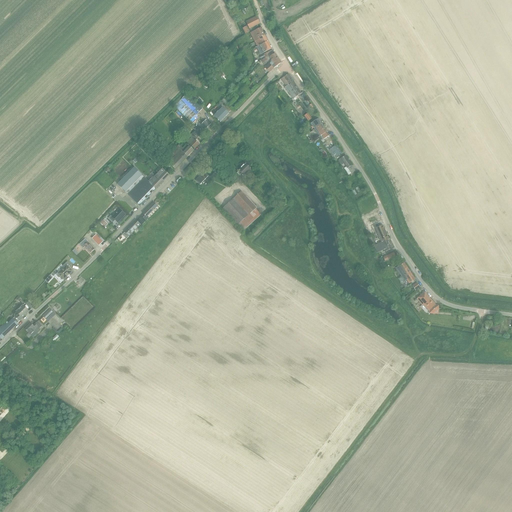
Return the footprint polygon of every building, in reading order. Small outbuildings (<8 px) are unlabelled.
[(246,22),(249,29),(260,24),(256,16),(246,22)] [(259,38),(264,35),(261,28),(256,30),(250,33),(255,41),(260,39),(259,38)] [(260,45),(260,46),(263,44),(263,43),(267,41),(264,35),(259,38),(260,39),(255,41),(257,47),(260,45)] [(264,52),(267,51),(271,49),(267,41),(263,43),(263,44),(260,46),(264,52)] [(281,63),(275,53),(269,57),(276,66),(281,63)] [(265,68),(266,69),(269,72),(273,68),(269,64),(265,68)] [(281,79),(284,83),(286,86),(284,87),(286,90),(295,84),(288,74),(281,79)] [(295,84),(286,90),(293,99),(297,96),(301,93),(295,84)] [(188,93),(181,100),(196,115),(203,108),(188,93)] [(229,113),(225,110),(223,107),(214,116),(216,119),(220,122),(229,113)] [(314,121),(310,124),(314,129),(321,123),(318,118),(314,121)] [(195,140),(206,129),(210,124),(206,120),(199,127),(198,126),(195,129),(196,130),(190,136),(191,137),(187,142),(191,145),(194,149),(199,144),(195,140)] [(321,123),(314,129),(319,135),(320,135),(320,136),(322,135),(324,139),(329,136),(326,132),(327,131),(321,123)] [(193,150),(190,146),(187,144),(183,148),(179,145),(172,152),(172,153),(165,160),(175,169),(193,150)] [(336,145),(329,150),(335,158),(342,153),(336,145)] [(341,165),(344,164),(351,174),(355,171),(345,156),(338,160),(341,165)] [(184,171),(187,174),(194,167),(191,164),(184,171)] [(248,166),(246,164),(244,166),(244,165),(239,170),(240,170),(237,173),(239,176),(242,173),(244,176),(250,169),(250,168),(248,166)] [(168,176),(164,173),(157,166),(154,170),(158,174),(149,182),(134,168),(118,184),(128,194),(128,195),(139,206),(168,176)] [(204,172),(195,181),(200,185),(208,177),(204,172)] [(222,209),(243,231),(261,215),(255,209),(256,208),(241,191),(222,209)] [(135,211),(139,206),(131,198),(126,202),(135,211)] [(147,217),(158,206),(154,203),(154,202),(143,214),(144,215),(142,217),(146,221),(148,219),(147,217)] [(125,215),(119,209),(112,217),(111,216),(108,218),(113,223),(115,220),(118,223),(125,215)] [(141,226),(146,221),(142,217),(137,222),(136,220),(124,232),(129,237),(141,225),(141,226)] [(381,242),(387,239),(389,239),(383,225),(378,227),(375,229),(381,242)] [(104,243),(107,241),(100,233),(97,235),(104,243)] [(103,242),(99,238),(96,235),(92,238),(95,242),(99,246),(103,242)] [(85,239),(79,244),(83,249),(85,247),(87,249),(90,253),(94,249),(91,246),(86,240),(85,239)] [(385,252),(387,251),(391,249),(387,239),(381,242),(374,246),(377,253),(384,250),(385,252)] [(64,267),(57,274),(57,276),(59,277),(60,277),(61,276),(64,279),(67,276),(69,274),(72,271),(70,268),(72,266),(68,261),(63,266),(64,267)] [(400,266),(399,266),(396,268),(404,280),(404,279),(405,281),(407,279),(410,282),(415,279),(404,263),(400,266)] [(420,297),(417,299),(422,305),(423,304),(429,311),(429,313),(438,313),(438,308),(438,306),(436,305),(435,305),(434,305),(433,304),(433,303),(429,298),(428,299),(424,293),(420,297)] [(13,319),(17,323),(19,321),(18,320),(21,317),(22,318),(29,311),(23,305),(16,312),(17,312),(14,315),(16,316),(13,319)] [(43,316),(48,322),(50,320),(48,317),(53,312),(50,309),(43,316)] [(13,319),(0,331),(0,337),(2,339),(18,324),(17,323),(13,319)] [(25,329),(24,329),(28,333),(30,335),(34,331),(35,330),(38,332),(40,330),(39,329),(42,326),(41,325),(37,321),(35,324),(35,325),(34,326),(31,323),(25,329)]
